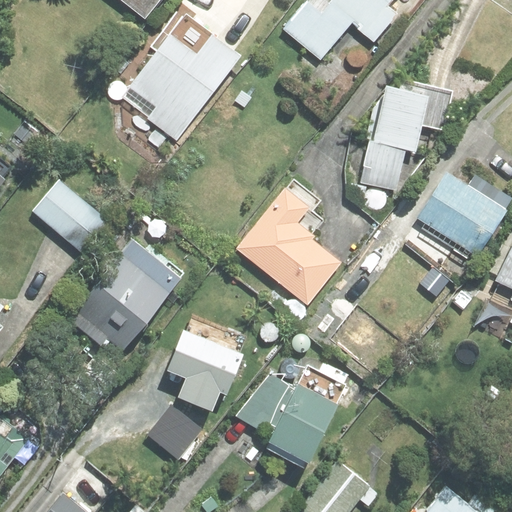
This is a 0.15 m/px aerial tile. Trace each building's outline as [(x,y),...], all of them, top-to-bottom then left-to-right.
[(114,0),(143,22),(160,0),(114,0)] [(394,17),(385,10),(393,0),(333,0),(320,17),(306,5),(283,32),(318,62),(351,25),(358,31),(356,32),(371,45),(394,17)] [(167,39),(128,89),(155,110),(146,121),(176,143),(238,60),(210,38),(194,59),(167,39)] [(369,141),(359,186),(394,194),(404,150),(398,148),(407,108),(375,101),(366,140),(369,141)] [(503,214),(511,202),(472,178),(465,190),(444,177),(416,223),(423,227),(412,245),(443,265),(455,247),(476,260),(505,215),(503,214)] [(59,182),(31,215),(80,256),(108,224),(59,182)] [(283,191),(235,250),(306,308),(339,267),(316,247),(318,244),(295,226),(307,212),(283,191)] [(129,244),(66,322),(98,348),(104,341),(120,355),(178,283),(129,244)] [(511,245),(493,284),(511,293),(511,245)] [(371,253),(347,285),(364,299),(389,266),(371,253)] [(390,273),(378,288),(386,295),(398,279),(390,273)] [(240,359),(237,358),(240,350),(212,339),(209,347),(180,335),(164,376),(183,383),(175,404),(209,418),(217,398),(223,401),(240,359)] [(99,363),(73,395),(91,409),(117,377),(99,363)] [(240,424),(270,440),(266,448),(305,470),(341,404),(345,406),(351,395),(306,371),(294,393),(266,377),(240,424)] [(0,475),(28,442),(0,419),(0,475)] [(471,443),(459,458),(474,469),(486,453),(471,443)] [(458,458),(449,470),(456,476),(465,464),(458,458)] [(336,464),(297,511),(350,511),(359,502),(367,509),(377,497),(336,464)] [(494,511),(497,509),(475,493),(468,502),(444,484),(424,510),(427,511),(494,511)] [(94,511),(65,489),(47,511),(94,511)]
